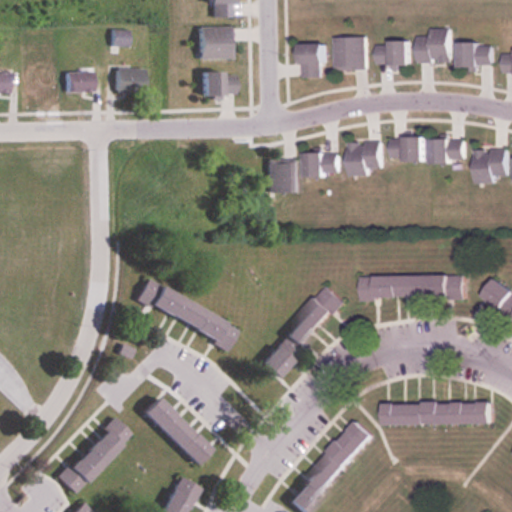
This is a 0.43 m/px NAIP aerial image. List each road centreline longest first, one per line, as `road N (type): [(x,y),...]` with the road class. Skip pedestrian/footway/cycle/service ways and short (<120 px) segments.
road 1 (residential): [(100,132),(245,130),(266,138),(421,116),(511,130)]
road 2 (residential): [(100,132),(95,320),(59,399),(0,466)]
road 3 (residential): [(511,369),(445,344),(386,351),(356,365),(271,451),(233,511)]
road 4 (residential): [(271,451),(194,376),(155,351)]
road 5 (residential): [(263,0),(266,138)]
